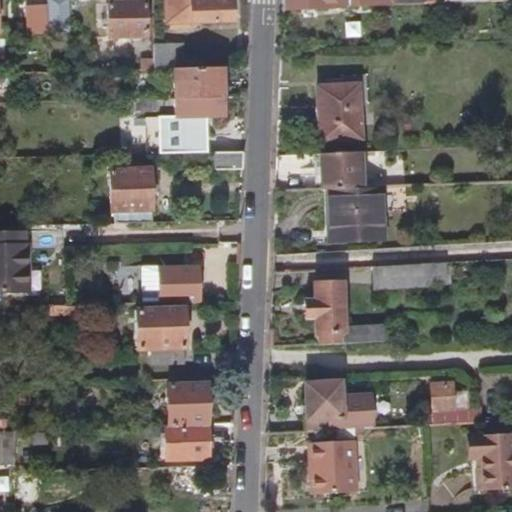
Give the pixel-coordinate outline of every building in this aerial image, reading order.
[(55,13),(54,0),(39,0),(39,24),(55,25),(55,13)] [(73,12),(72,0),(54,0),(55,13),(73,12)] [(146,39),(144,0),(111,0),(113,40),(146,39)] [(232,21),(232,2),(225,2),(225,0),(165,0),(166,23),(232,21)] [(392,0),(280,0),(280,10),(393,6),(392,0)] [(71,51),(70,38),(61,39),(61,51),(71,51)] [(183,69),(182,44),(154,45),(154,70),(170,69),(172,69),(183,69)] [(183,69),(172,69),(173,98),(173,116),(173,117),(222,115),(221,68),(183,69)] [(360,139),(358,84),(315,85),(317,140),(360,139)] [(173,116),(173,98),(159,99),(159,108),(160,116),(173,116)] [(159,108),(159,99),(129,99),(129,109),(159,108)] [(241,169),(242,152),(215,153),(215,169),(241,169)] [(359,186),(358,152),(318,154),(319,188),(320,188),(359,186)] [(153,221),(152,165),(105,166),(107,214),(111,214),(112,223),(153,221)] [(382,237),(379,186),(361,186),(359,186),(320,188),(323,240),(382,237)] [(0,292),(43,292),(42,231),(0,232),(0,292)] [(431,285),(430,264),(369,267),(370,289),(431,285)] [(196,303),(195,266),(156,267),(156,304),(196,303)] [(342,328),(340,282),(313,283),(314,300),(303,301),(304,320),(315,319),(316,346),(388,342),(387,325),(342,328)] [(73,316),(73,306),(67,306),(48,306),(48,316),(73,316)] [(153,362),(184,361),(183,308),(134,310),(135,347),(152,346),(153,362)] [(205,424),(204,383),(163,385),(164,425),(205,424)] [(371,428),(369,396),(339,397),(337,383),(303,385),(306,432),(371,428)] [(467,410),(466,395),(465,395),(451,395),(451,385),(430,386),(431,412),(466,410),(467,410)] [(206,461),(205,424),(164,425),(162,425),(164,462),(206,461)] [(0,462),(13,462),(12,430),(0,430),(0,462)] [(511,491),(511,442),(511,435),(467,437),(468,460),(473,460),(473,468),(471,468),(472,494),(511,491)] [(356,492),(354,442),(307,444),(308,464),(315,464),(315,493),(356,492)]
